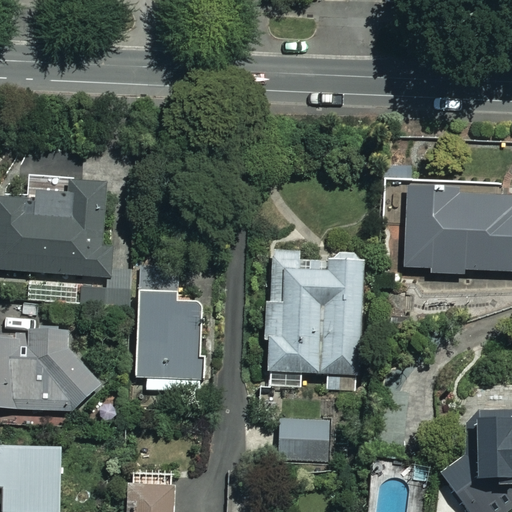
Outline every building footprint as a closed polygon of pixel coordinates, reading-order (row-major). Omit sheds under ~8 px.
[(113,184),(29,179),(28,199),(0,197),(0,271),(108,277),(113,184)] [(442,203),(406,203),(405,273),(511,273),(511,194),(442,194),(442,203)] [(300,252),(272,253),(273,305),(269,305),(269,388),(303,387),(303,374),(326,374),(327,391),(353,391),(353,374),(364,374),(362,260),(300,261),(300,252)] [(83,284),(9,281),(8,302),(82,305),(83,284)] [(180,290),(139,289),(137,378),(205,380),(206,302),(180,302),(180,290)] [(0,409),(35,410),(35,430),(58,430),(58,410),(105,410),(106,358),(72,358),(72,329),(32,329),(32,337),(0,336),(0,409)] [(479,429),(479,444),(441,471),(468,511),(502,511),(511,505),(511,411),(468,413),(468,430),(479,429)] [(331,421),(281,422),(281,462),(332,461),(331,421)] [(61,511),(63,448),(0,447),(0,486),(6,487),(5,511),(61,511)] [(174,511),(175,489),(129,487),(128,511),(174,511)]
